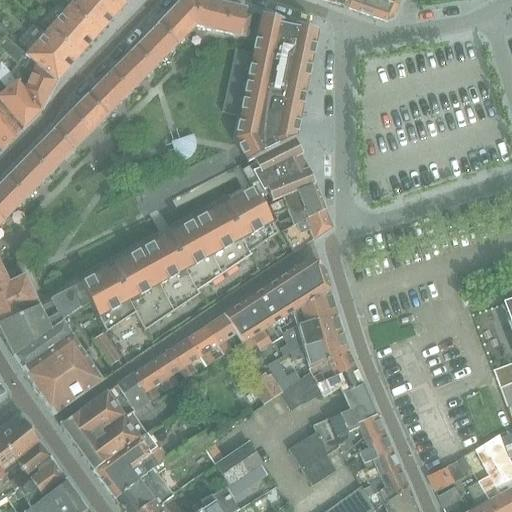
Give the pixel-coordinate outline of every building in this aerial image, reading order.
[(72,111),(67,117),(66,117),(64,119),(65,119),(0,184),(0,323),(37,306),(24,276),(7,284),(0,268),(0,224),(69,154),(72,151),(76,147),(106,117),(105,117),(176,45),(176,46),(194,27),(244,38),(244,37),(247,37),(249,30),(246,30),(248,18),(243,17),(244,10),(202,0),(181,0),(74,110),(73,110),(72,111)] [(118,12),(105,0),(74,0),(68,8),(98,36),(118,12)] [(129,0),(105,0),(118,12),(129,0)] [(330,0),(329,3),(347,9),(350,0),(330,0)] [(350,0),(347,9),(386,23),(392,20),(397,7),(381,1),(377,0),(350,0)] [(98,36),(68,8),(47,31),(77,59),(98,36)] [(234,140),(245,163),(294,138),(316,33),(316,31),(294,25),(294,26),(292,31),(281,27),(283,21),(260,15),(260,17),(254,42),(251,56),(236,53),(223,112),(239,116),(234,140)] [(77,59),(47,31),(24,57),(35,67),(56,83),(77,59)] [(24,57),(4,40),(0,43),(0,49),(16,65),(9,73),(40,112),(56,83),(35,67),(24,57)] [(9,73),(1,64),(0,65),(0,83),(7,92),(0,98),(0,104),(22,131),(40,112),(9,73)] [(0,151),(1,152),(0,153),(1,153),(22,131),(0,104),(0,151)] [(295,140),(294,138),(245,163),(246,164),(252,161),(258,172),(253,174),(252,172),(251,173),(262,193),(263,192),(267,199),(272,197),(274,201),(313,186),(307,170),(305,171),(303,166),(299,157),(301,156),(293,140),(295,140)] [(323,211),(313,186),(274,201),(275,204),(268,207),(273,216),(287,210),(293,226),(319,213),(323,211)] [(253,190),(252,191),(80,285),(90,303),(105,332),(104,333),(105,334),(135,314),(144,331),(142,332),(143,333),(200,295),(199,293),(198,294),(197,292),(251,256),(250,255),(249,253),(278,234),(277,233),(276,233),(253,190)] [(330,230),(323,211),(319,213),(293,226),(281,233),(293,254),(330,230)] [(288,274),(223,317),(237,337),(243,346),(252,340),(258,350),(260,353),(271,346),(263,334),(294,315),(329,294),(322,270),(310,260),(288,274)] [(90,303),(80,285),(79,285),(38,307),(37,306),(0,323),(0,331),(12,357),(61,323),(62,322),(90,303)] [(298,330),(335,315),(329,294),(294,315),(298,330)] [(511,302),(502,306),(511,332),(511,302)] [(341,332),(335,315),(298,330),(297,331),(284,339),(287,346),(279,351),(284,358),(290,354),(300,348),(341,332)] [(237,337),(223,317),(205,328),(225,357),(239,348),(243,346),(237,337)] [(75,344),(61,323),(12,357),(53,417),(60,412),(101,383),(75,344)] [(225,357),(205,328),(187,340),(206,368),(225,357)] [(347,352),(341,332),(300,348),(290,354),(292,363),(305,359),(308,367),(306,369),(308,373),(329,358),(347,352)] [(93,341),(109,367),(118,362),(102,336),(93,341)] [(210,375),(206,368),(187,340),(167,353),(185,381),(189,388),(210,375)] [(258,350),(252,340),(243,346),(239,348),(245,358),(258,350)] [(264,359),(260,353),(258,350),(245,358),(251,367),(264,359)] [(354,369),(347,352),(329,358),(308,373),(309,374),(311,379),(318,376),(322,383),(354,369)] [(185,381),(167,353),(150,364),(167,392),(174,387),(185,381)] [(266,367),(269,374),(281,394),(290,388),(275,361),(266,367)] [(167,392),(150,364),(130,377),(147,404),(167,392)] [(361,386),(354,369),(322,383),(315,386),(320,396),(322,399),(329,395),(329,396),(339,389),(342,396),(361,387),(361,388),(362,387),(361,386)] [(281,394),(269,374),(249,386),(263,407),(279,397),(278,396),(281,394)] [(309,374),(290,388),(301,405),(302,406),(320,396),(315,386),(311,379),(309,374)] [(147,404),(130,377),(105,394),(110,402),(119,396),(120,397),(120,403),(126,411),(135,412),(147,404)] [(375,417),(368,402),(362,387),(361,388),(361,387),(342,396),(349,411),(312,427),(315,434),(325,457),(338,449),(343,456),(355,446),(362,439),(356,425),(375,417)] [(281,394),(278,396),(279,397),(290,413),(301,405),(290,388),(281,394)] [(110,402),(105,394),(87,407),(59,427),(93,473),(138,442),(109,402),(110,402)] [(375,417),(356,425),(362,439),(355,446),(358,454),(367,450),(364,443),(383,434),(375,417)] [(22,422),(0,438),(0,466),(2,465),(34,440),(22,422)] [(215,440),(208,430),(195,440),(202,450),(215,440)] [(511,433),(497,439),(507,459),(511,456),(511,433)] [(325,457),(315,434),(287,451),(311,488),(335,472),(325,457)] [(391,452),(383,434),(364,443),(367,450),(358,454),(364,469),(365,471),(374,467),(372,461),(391,452)] [(164,463),(155,451),(146,437),(138,442),(93,473),(114,500),(156,468),(164,463)] [(497,438),(481,447),(511,502),(511,467),(507,459),(497,439),(497,438)] [(37,444),(34,440),(2,465),(0,466),(0,475),(10,494),(15,487),(28,476),(25,472),(47,456),(37,444)] [(195,440),(164,463),(156,468),(114,500),(121,511),(138,511),(148,505),(152,511),(158,511),(159,511),(173,500),(157,479),(166,472),(170,474),(202,450),(195,440)] [(232,454),(215,466),(214,467),(226,486),(259,463),(248,444),(232,454)] [(511,511),(511,502),(481,447),(474,451),(488,477),(476,484),(487,503),(492,511),(511,511)] [(399,470),(391,452),(372,461),(374,467),(365,471),(364,469),(353,474),(357,484),(365,481),(365,482),(367,482),(368,484),(399,470)] [(49,460),(47,456),(25,472),(28,476),(15,487),(21,499),(28,510),(65,485),(64,483),(49,460)] [(462,479),(455,464),(427,478),(434,493),(462,479)] [(407,488),(399,470),(368,484),(369,486),(367,487),(371,497),(379,493),(382,499),(407,488)] [(0,475),(0,511),(14,511),(10,506),(21,499),(15,487),(10,494),(0,475)] [(492,511),(487,503),(476,484),(468,488),(478,509),(471,511),(492,511)] [(82,511),(84,511),(65,485),(28,510),(25,511),(82,511)] [(371,497),(367,487),(361,490),(366,499),(371,497)] [(287,505),(275,488),(265,494),(237,511),(276,511),(278,511),(287,505)] [(416,511),(407,488),(382,499),(385,505),(383,506),(385,511),(416,511)] [(453,489),(436,498),(442,511),(460,501),(453,489)] [(214,511),(218,508),(210,497),(200,504),(204,509),(199,511),(214,511)]
